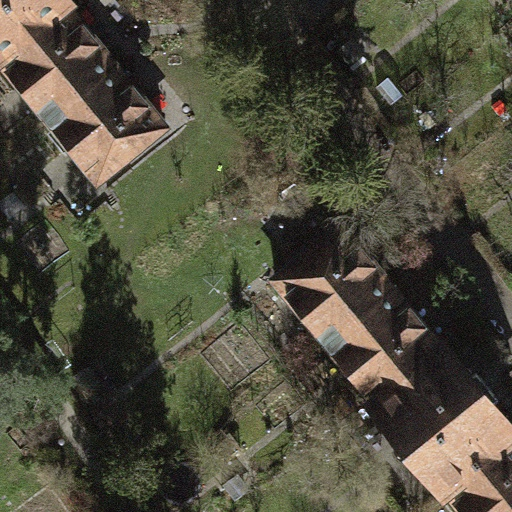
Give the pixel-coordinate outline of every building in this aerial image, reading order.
[(0,0),(0,56),(65,3),(68,0),(0,0)] [(0,56),(0,58),(48,117),(115,63),(65,3),(0,56)] [(165,124),(115,63),(48,117),(99,178),(165,124)] [(275,278),(326,340),(393,285),(343,223),(275,278)] [(442,345),(393,285),(326,340),(375,400),(442,345)] [(446,492),(448,490),(511,437),(511,425),(489,398),(495,393),(477,371),(472,375),(445,343),(442,345),(375,400),(372,402),(446,492)] [(511,511),(511,437),(448,490),(465,511),(511,511)]
